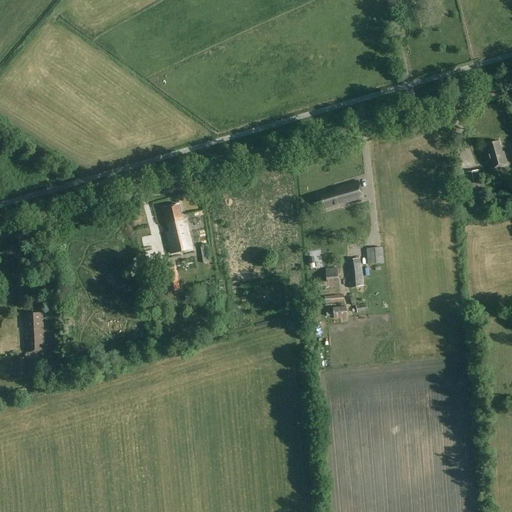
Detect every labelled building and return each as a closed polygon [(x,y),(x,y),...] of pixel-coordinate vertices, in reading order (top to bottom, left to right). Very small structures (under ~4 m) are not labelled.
[(490,169),(507,165),(504,152),(502,152),(499,140),(485,144),(487,153),(486,154),(490,169)] [(468,150),(471,163),(476,161),(473,148),(468,150)] [(484,181),(480,169),(464,173),(467,185),(484,181)] [(345,203),(363,198),(358,181),(335,188),(336,191),(320,196),(324,208),(345,202),(345,203)] [(172,254),(192,249),(186,219),(183,220),(179,204),(164,208),(170,232),(167,233),(172,254)] [(203,264),(212,262),(209,245),(200,246),(203,264)] [(384,263),(383,247),(367,248),(368,265),(384,263)] [(365,286),(361,258),(348,260),(349,270),(347,270),(349,288),(365,286)] [(167,284),(179,281),(175,266),(164,268),(167,284)] [(314,279),(314,287),(328,286),(328,287),(340,286),(339,268),(326,269),(327,278),(314,279)] [(324,296),(325,303),(345,302),(344,295),(324,296)] [(356,313),(367,312),(366,303),(355,305),(356,313)] [(334,319),(348,317),(347,306),(333,307),(334,319)] [(26,352),(44,351),(42,313),(25,314),(26,329),(28,329),(28,334),(26,334),(26,352)] [(15,358),(16,374),(25,374),(24,357),(15,358)]
